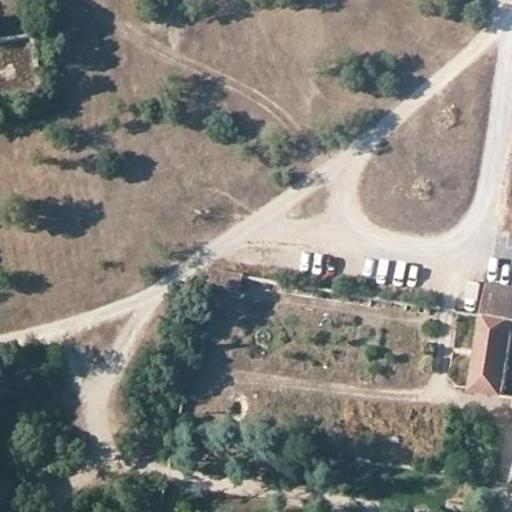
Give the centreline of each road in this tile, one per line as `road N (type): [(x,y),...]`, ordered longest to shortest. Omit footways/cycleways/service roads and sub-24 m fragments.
road 1 (track): [(150,296),(445,78),(511,0)]
road 2 (track): [(511,50),(486,206),(460,255),(375,245),(348,226),(340,191),(344,155)]
road 3 (track): [(0,342),(150,296)]
